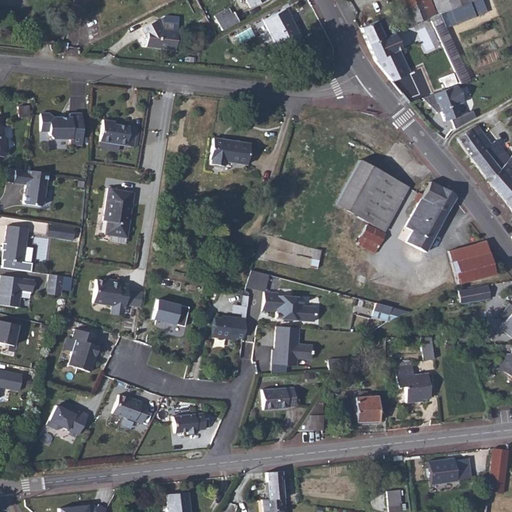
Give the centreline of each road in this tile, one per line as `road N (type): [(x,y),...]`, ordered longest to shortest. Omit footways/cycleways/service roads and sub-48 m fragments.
road 1 (residential): [(0,61),(271,89),(336,86),(364,72)]
road 2 (secondary): [(217,465),(511,430)]
road 3 (tertiary): [(511,255),(364,72)]
road 4 (secondary): [(0,489),(217,465)]
road 5 (unknown): [(167,78),(138,280)]
road 6 (residential): [(128,360),(175,386),(230,396),(217,465)]
road 7 (unknown): [(232,404),(258,278)]
